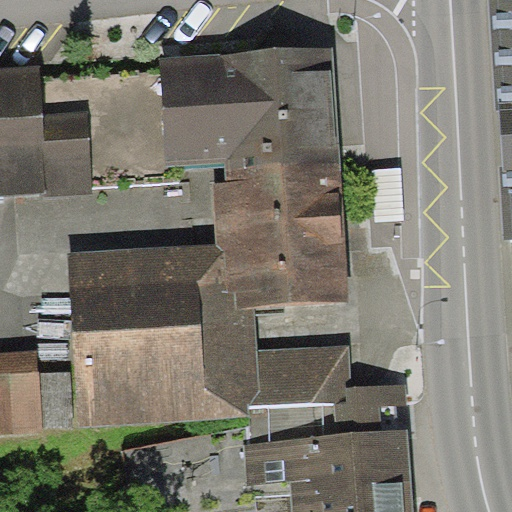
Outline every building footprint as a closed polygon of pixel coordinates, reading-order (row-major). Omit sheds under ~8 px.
[(505,172),(500,172),(504,246),(511,245),(511,0),(491,0),(498,114),(502,114),(505,172)] [(217,195),(218,254),(219,314),(256,312),(348,306),(337,52),(162,60),(167,171),(229,168),(230,194),(217,195)] [(0,199),(90,192),(85,115),(44,118),(40,69),(0,71),(0,199)] [(338,409),(352,408),(350,351),(258,354),(256,312),(219,314),(218,254),(74,259),(79,427),(248,422),(252,410),(338,409)] [(0,437),(45,435),(40,357),(0,359),(0,437)] [(338,409),(339,442),(381,440),(380,409),(409,408),(408,388),(352,390),(352,408),(338,409)] [(238,438),(132,449),(139,511),(190,511),(246,506),(238,438)] [(415,511),(411,438),(381,440),(339,442),(253,447),(256,500),(295,498),(296,511),(415,511)]
